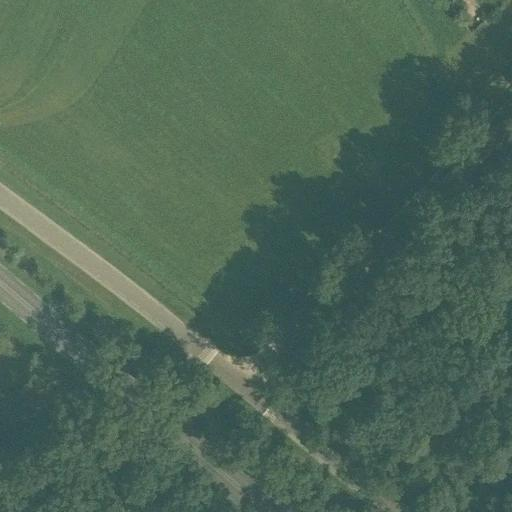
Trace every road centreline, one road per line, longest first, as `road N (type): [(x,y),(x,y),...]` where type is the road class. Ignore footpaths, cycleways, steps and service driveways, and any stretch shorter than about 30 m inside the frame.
road 1 (unclassified): [(400,511),(0,189)]
road 2 (track): [(243,385),(432,208),(511,117)]
road 3 (primary): [(258,511),(0,289)]
road 4 (track): [(122,443),(0,481)]
